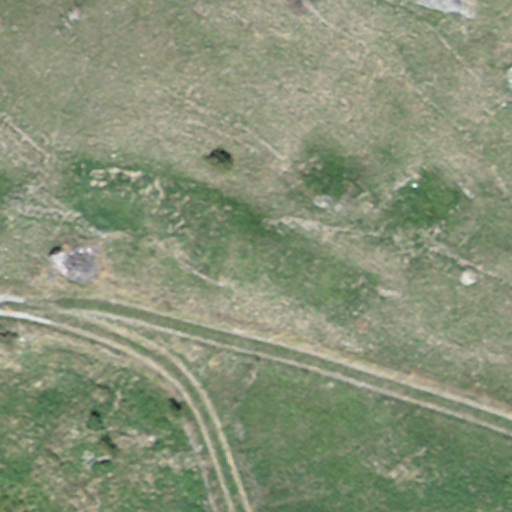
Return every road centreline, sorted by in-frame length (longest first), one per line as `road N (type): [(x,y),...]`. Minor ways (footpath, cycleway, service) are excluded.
road 1 (track): [(0,295),(264,342),(511,414)]
road 2 (track): [(243,511),(192,391),(162,350),(0,296)]
